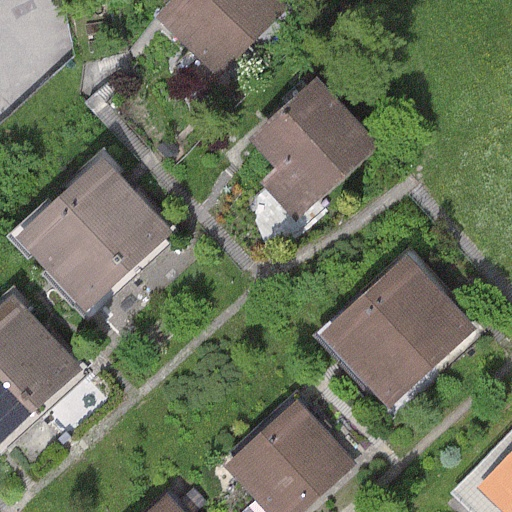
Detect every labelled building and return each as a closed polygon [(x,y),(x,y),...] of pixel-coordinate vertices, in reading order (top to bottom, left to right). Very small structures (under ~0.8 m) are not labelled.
[(278,0),(172,0),(155,18),(216,79),(287,8),(278,0)] [(317,77),(247,139),(274,169),(259,182),(295,223),(379,147),(317,77)] [(57,196),(127,273),(172,232),(127,183),(102,155),(57,196)] [(127,273),(57,196),(13,235),(84,312),(127,273)] [(362,293),(431,369),(477,328),(408,251),(362,293)] [(83,370),(11,292),(0,301),(0,370),(38,411),(83,370)] [(431,369),(362,293),(316,334),(343,364),(385,411),(431,369)] [(0,445),(38,411),(0,370),(0,445)] [(299,401),(225,467),(264,511),(301,511),(355,464),(299,401)] [(511,511),(511,450),(477,485),(504,511),(511,511)] [(185,511),(167,492),(144,511),(185,511)]
